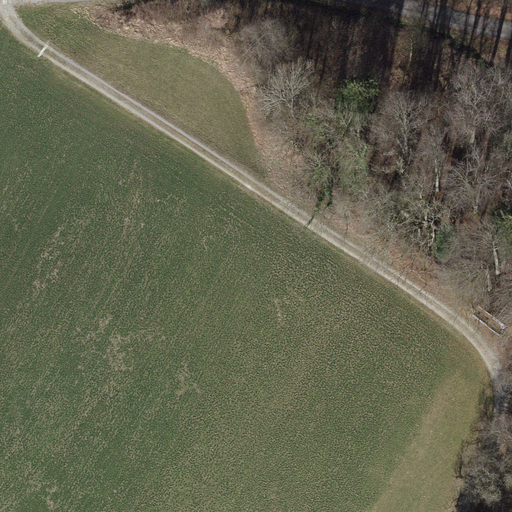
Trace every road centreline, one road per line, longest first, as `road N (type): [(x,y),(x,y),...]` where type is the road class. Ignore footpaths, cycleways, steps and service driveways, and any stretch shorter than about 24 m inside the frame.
road 1 (track): [(0,7),(28,36),(432,301),(479,340),(502,377),(504,406),(462,511)]
road 2 (unclassified): [(511,32),(369,0)]
